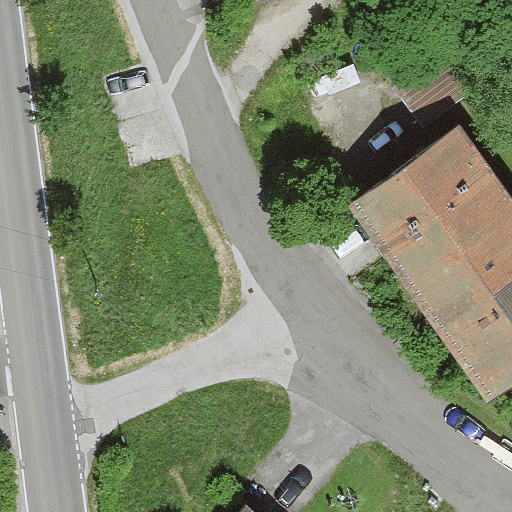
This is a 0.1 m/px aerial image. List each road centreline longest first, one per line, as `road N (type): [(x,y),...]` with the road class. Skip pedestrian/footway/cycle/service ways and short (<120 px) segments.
road 1 (residential): [(511,474),(425,430),(367,386),(302,310),(265,252),(195,101),(161,0)]
road 2 (secondary): [(30,342),(0,110)]
road 3 (secondary): [(53,511),(30,342)]
